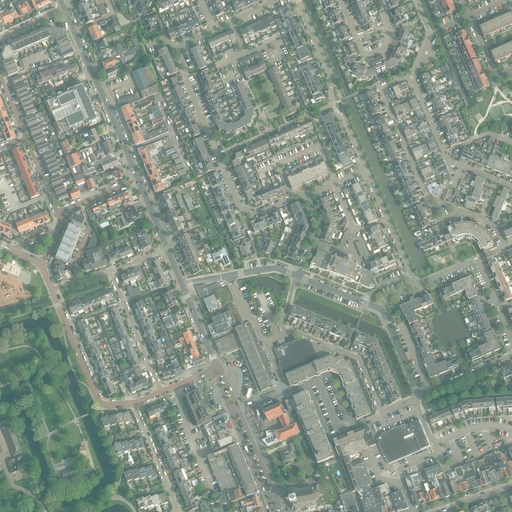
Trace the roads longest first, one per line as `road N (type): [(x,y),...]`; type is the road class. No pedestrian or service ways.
road 1 (residential): [(238,205),(176,45),(211,27)]
road 2 (tertiary): [(138,179),(64,8)]
road 3 (residential): [(133,404),(104,405),(96,397),(51,287)]
road 4 (residential): [(265,342),(291,331),(359,358),(382,411)]
road 5 (residential): [(426,194),(379,87),(410,75)]
road 6 (residential): [(161,392),(109,270)]
